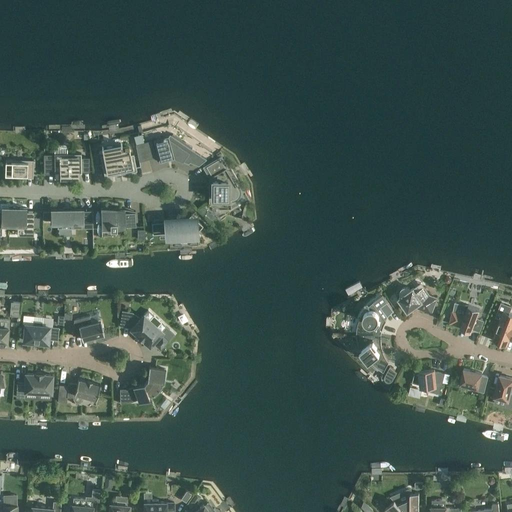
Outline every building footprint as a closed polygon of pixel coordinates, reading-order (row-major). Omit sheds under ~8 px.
[(161,137),(153,140),(159,162),(168,160),(167,158),(171,157),(188,164),(190,162),(198,166),(206,159),(193,150),(193,151),(172,142),(163,144),(161,137)] [(129,147),(103,152),(103,154),(100,155),(104,176),(120,173),(119,170),(125,169),(126,172),(137,170),(133,153),(133,156),(131,156),(129,147)] [(44,154),(44,173),(54,173),(54,178),(60,178),(62,178),(79,177),(79,173),(81,173),(81,172),(89,171),(89,158),(81,158),(81,153),(67,153),(54,153),(54,154),(44,154)] [(238,188),(220,158),(206,166),(211,176),(209,177),(208,202),(219,208),(220,208),(220,198),(227,198),(227,200),(231,200),(233,199),(235,199),(237,197),(238,196),(239,194),(239,192),(239,190),(238,188)] [(34,160),(5,159),(5,177),(33,177),(34,160)] [(0,211),(0,235),(2,235),(2,227),(17,227),(17,235),(33,236),(34,236),(34,228),(34,217),(34,212),(27,212),(27,208),(1,207),(1,211),(0,211)] [(106,207),(101,207),(101,235),(111,235),(111,228),(116,228),(116,225),(124,225),(124,227),(135,227),(135,212),(126,212),(126,209),(121,208),(118,208),(114,208),(106,207)] [(64,209),(51,209),(51,211),(51,220),(51,222),(57,221),(57,228),(59,228),(71,228),(72,228),(72,221),(83,221),(83,228),(93,228),(93,211),(84,211),(83,209),(70,209),(64,209)] [(186,219),(151,222),(152,234),(197,231),(203,225),(191,214),(186,219)] [(400,296),(399,297),(408,311),(417,305),(418,306),(421,307),(421,309),(431,313),(438,297),(430,295),(421,283),(414,288),(413,287),(410,289),(410,288),(408,287),(405,287),(403,288),(401,290),(400,292),(400,294),(400,296)] [(357,340),(381,342),(381,336),(382,332),(383,327),(386,321),(373,302),(371,304),(367,307),(360,317),(358,324),(357,331),(357,332),(357,338),(357,340)] [(387,302),(380,307),(388,317),(390,315),(392,313),(394,311),(387,302)] [(452,311),(450,323),(461,325),(464,326),(463,329),(471,332),(472,328),(479,331),(483,321),(476,318),(480,309),(468,305),(455,302),(453,311),(452,311)] [(498,326),(493,340),(507,345),(509,339),(511,340),(511,313),(510,313),(511,307),(501,303),(495,317),(501,319),(500,322),(498,326)] [(120,326),(131,328),(138,334),(137,334),(143,339),(150,345),(154,340),(156,342),(154,344),(160,349),(168,340),(162,335),(160,337),(158,336),(162,331),(157,326),(161,321),(154,315),(149,319),(144,314),(140,318),(132,313),(122,311),(120,326)] [(66,318),(73,319),(73,314),(61,313),(60,323),(66,323),(66,318)] [(88,315),(74,319),(72,335),(73,335),(73,334),(81,335),(82,339),(87,338),(104,334),(101,320),(90,323),(88,315)] [(33,325),(25,324),(24,340),(32,341),(32,342),(40,342),(48,343),(48,338),(51,338),(51,339),(57,339),(58,327),(51,327),(51,329),(49,329),(50,326),(42,325),(42,321),(33,320),(33,325)] [(0,340),(7,341),(8,327),(0,326),(0,340)] [(369,361),(384,372),(389,362),(387,359),(384,354),(383,349),(381,344),(381,342),(357,340),(358,345),(361,351),(364,357),(369,361)] [(120,389),(120,403),(130,403),(138,400),(139,402),(149,397),(148,395),(152,394),(154,396),(159,391),(163,384),(161,383),(161,380),(164,380),(166,369),(149,366),(147,376),(145,376),(145,377),(143,379),(142,380),(142,382),(133,386),(133,387),(127,389),(120,389)] [(397,372),(390,366),(385,376),(384,377),(384,378),(385,379),(385,380),(386,381),(387,382),(388,382),(389,382),(390,382),(391,382),(392,381),(397,372)] [(482,373),(464,368),(460,383),(461,384),(461,386),(468,388),(468,385),(478,388),(477,391),(484,392),(488,377),(482,375),(482,373)] [(413,381),(420,383),(421,388),(427,387),(428,390),(427,390),(440,393),(445,373),(431,369),(419,370),(419,373),(415,372),(416,371),(415,371),(412,381),(413,382),(413,381)] [(17,381),(17,397),(25,397),(26,391),(51,392),(52,375),(51,375),(44,374),(44,373),(42,373),(36,373),(34,373),(34,374),(27,373),(26,373),(26,374),(25,382),(17,381)] [(511,403),(511,377),(511,378),(511,377),(506,376),(500,375),(497,387),(495,388),(494,393),(495,395),(495,396),(508,399),(507,402),(511,403)] [(69,382),(68,382),(68,385),(67,397),(73,398),(76,404),(77,404),(76,403),(81,400),(83,395),(95,399),(96,400),(100,384),(99,384),(91,382),(91,381),(92,381),(91,380),(91,381),(88,380),(88,379),(87,379),(86,380),(87,380),(87,381),(79,379),(79,378),(78,378),(77,384),(69,383),(69,382)] [(59,384),(58,401),(66,402),(67,397),(68,385),(59,384)] [(93,488),(92,500),(98,501),(100,489),(93,488)] [(395,500),(385,509),(388,511),(419,511),(419,493),(411,493),(411,488),(391,496),(395,500)] [(181,499),(186,502),(191,494),(186,490),(181,499)] [(196,493),(190,502),(195,505),(201,496),(196,493)] [(4,510),(0,510),(0,511),(17,511),(18,511),(17,505),(16,495),(4,495),(4,505),(3,505),(4,510)] [(166,511),(167,510),(174,509),(174,502),(166,502),(166,501),(158,501),(158,500),(152,500),(152,501),(144,501),(143,511),(166,511)] [(32,506),(31,511),(60,511),(61,502),(53,501),(53,507),(32,506)]
